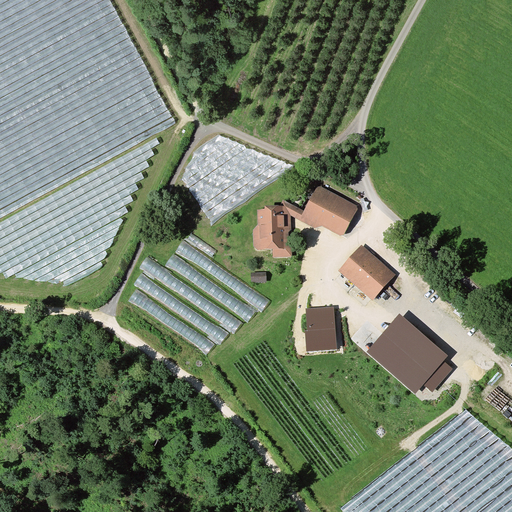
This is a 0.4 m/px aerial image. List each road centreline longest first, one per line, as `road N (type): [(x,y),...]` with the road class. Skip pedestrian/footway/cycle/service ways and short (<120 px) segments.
road 1 (unclassified): [(422,0),(362,118),(360,165),(377,203),(511,316)]
road 2 (track): [(304,511),(219,403),(107,320),(0,307)]
road 3 (track): [(107,320),(204,123)]
road 4 (track): [(204,123),(369,193)]
road 5 (track): [(204,123),(139,0)]
